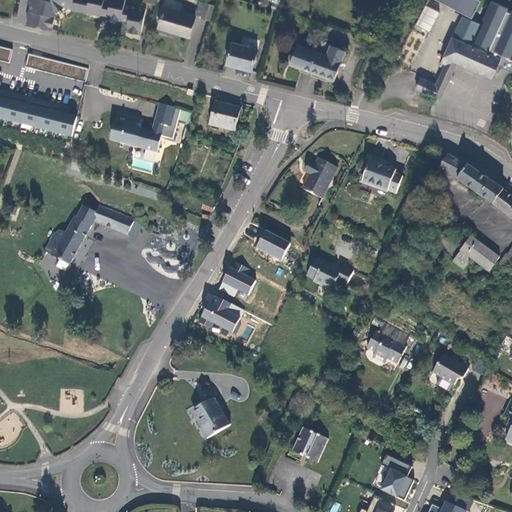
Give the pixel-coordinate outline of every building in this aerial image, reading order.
[(126,31),(141,34),(146,9),(124,4),(125,0),(110,0),(110,5),(104,3),(104,0),(32,0),(27,25),(52,30),(56,12),(65,6),(72,8),(72,9),(101,15),(101,14),(107,15),(107,17),(128,22),(126,31)] [(439,0),(472,17),(480,1),(478,0),(439,0)] [(202,16),(206,3),(201,1),(197,15),(202,16)] [(210,20),(215,5),(206,3),(202,16),(202,18),(210,20)] [(394,62),(410,70),(441,12),(424,4),(394,62)] [(511,6),(503,26),(511,29),(511,6)] [(190,37),(196,17),(164,7),(158,28),(190,37)] [(386,20),(391,11),(385,8),(380,17),(386,20)] [(500,59),(453,38),(442,62),(446,64),(448,59),(457,62),(492,78),(500,59)] [(232,43),(227,64),(252,71),(258,49),(232,43)] [(290,64),(311,71),(318,52),(298,44),(290,64)] [(311,71),(334,80),(346,51),(331,45),(327,55),(318,52),(311,71)] [(0,58),(7,61),(11,51),(0,47),(0,58)] [(440,99),(457,62),(448,59),(446,64),(436,86),(432,84),(431,86),(436,89),(438,94),(436,98),(440,99)] [(431,86),(432,84),(420,78),(416,88),(436,98),(438,94),(436,89),(431,86)] [(80,117),(0,96),(0,117),(75,137),(80,117)] [(241,108),(216,102),(210,125),(212,126),(212,128),(224,131),(225,129),(235,131),(241,108)] [(181,109),(159,103),(152,131),(141,128),(136,127),(137,122),(119,117),(116,126),(114,125),(111,137),(122,139),(121,143),(137,147),(158,152),(162,136),(167,138),(167,140),(175,142),(177,136),(175,135),(181,109)] [(468,165),(448,155),(439,169),(458,179),(468,165)] [(323,198),(338,168),(319,158),(316,165),(310,162),(305,171),(311,174),(303,189),(323,198)] [(396,170),(370,161),(362,182),(396,194),(403,177),(395,174),(396,170)] [(511,196),(468,165),(458,179),(458,180),(511,218),(511,196)] [(8,218),(15,221),(21,206),(13,203),(8,218)] [(96,212),(84,205),(77,218),(75,217),(66,233),(65,232),(64,232),(63,232),(61,232),(60,233),(58,234),(57,235),(54,237),(46,251),(61,259),(70,264),(94,221),(135,237),(141,224),(134,222),(135,220),(99,206),(96,212)] [(257,248),(282,261),(292,244),(266,230),(257,248)] [(489,272),(500,258),(471,237),(461,251),(461,252),(472,259),(489,272)] [(335,256),(354,258),(356,241),(337,239),(335,256)] [(164,243),(162,250),(176,255),(178,248),(164,243)] [(472,259),(461,252),(453,262),(464,270),(472,259)] [(511,262),(511,256),(509,255),(507,253),(500,265),(507,270),(507,269),(508,269),(511,262)] [(342,270),(318,258),(313,269),(319,271),(315,280),(314,282),(332,291),(337,282),(346,287),(354,270),(344,265),(342,270)] [(66,271),(70,264),(61,259),(57,266),(66,271)] [(223,282),(248,296),(256,281),(230,268),(223,282)] [(315,280),(319,271),(313,269),(312,268),(307,277),(315,280)] [(204,319),(233,333),(245,311),(216,296),(204,319)] [(409,336),(383,323),(379,332),(376,331),(367,349),(375,353),(373,357),(385,364),(387,359),(398,364),(407,346),(405,345),(409,336)] [(412,332),(409,336),(417,341),(419,336),(412,332)] [(456,362),(443,355),(430,378),(450,389),(453,384),(455,385),(458,379),(463,378),(469,369),(456,361),(456,362)] [(207,439),(231,425),(214,398),(194,410),(204,428),(201,429),(207,439)] [(307,458),(318,463),(329,439),(318,434),(318,435),(314,433),(303,427),(292,452),(303,456),(304,454),(308,456),(307,458)] [(413,467),(387,455),(382,466),(392,471),(383,490),(405,501),(413,484),(406,481),(408,478),(413,467)] [(452,503),(468,510),(473,501),(457,494),(452,503)] [(392,511),(396,505),(375,495),(368,511),(362,508),(360,511),(392,511)] [(468,511),(447,502),(443,510),(441,509),(433,505),(429,511),(468,511)]
